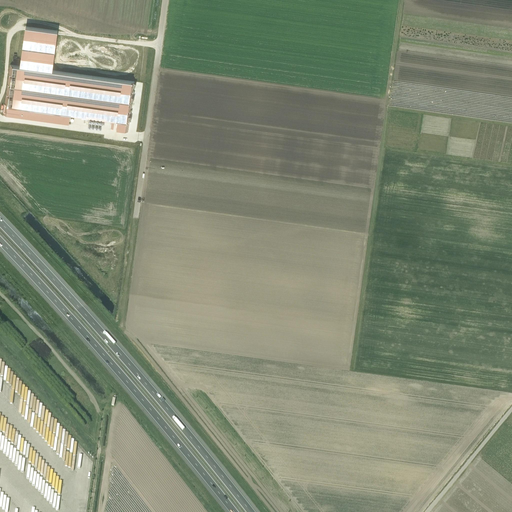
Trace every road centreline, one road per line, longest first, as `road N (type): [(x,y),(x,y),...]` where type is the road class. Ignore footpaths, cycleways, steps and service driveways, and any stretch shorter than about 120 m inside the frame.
road 1 (motorway): [(248,511),(0,222)]
road 2 (track): [(402,0),(350,371)]
road 3 (motorway): [(0,241),(232,511)]
road 4 (unclassified): [(165,0),(136,214)]
road 5 (track): [(99,511),(113,411),(103,410),(98,452)]
road 6 (track): [(426,511),(511,408)]
